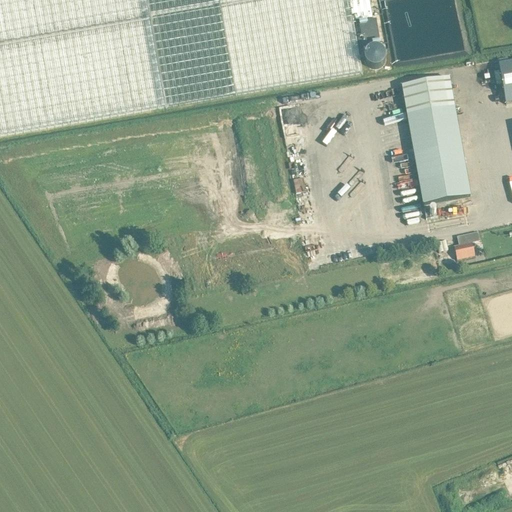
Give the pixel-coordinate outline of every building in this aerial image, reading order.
[(372,20),(367,0),(0,0),(0,136),(310,82),(361,73),(352,24),(372,20)] [(375,23),(357,26),(362,51),(379,48),(375,23)] [(511,63),(499,66),(506,105),(511,104),(511,63)] [(449,79),(401,88),(422,207),(470,198),(449,79)] [(473,245),(454,249),(457,263),(476,258),(473,245)]
